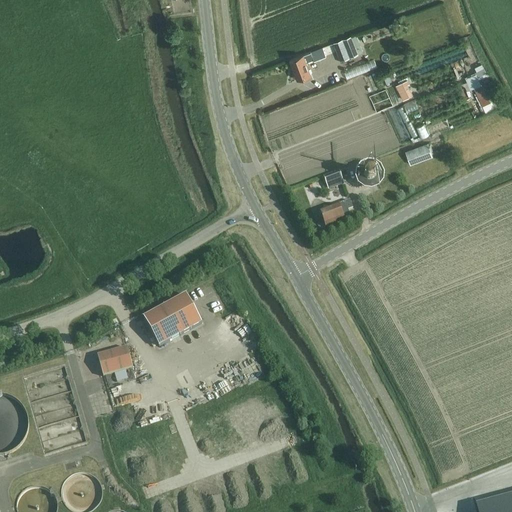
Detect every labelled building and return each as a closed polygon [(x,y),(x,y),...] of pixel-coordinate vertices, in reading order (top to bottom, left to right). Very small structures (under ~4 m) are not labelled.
[(356,34),(351,36),(334,43),(340,61),(363,52),(356,34)] [(311,74),(306,62),(314,59),(314,61),(326,56),(323,47),(290,60),(297,79),(311,74)] [(386,65),(384,57),(369,60),(368,55),(353,58),(356,72),(386,65)] [(487,67),(478,70),(492,108),(503,104),(491,74),(497,72),(492,59),(485,61),(487,67)] [(377,72),(385,88),(393,84),(385,67),(377,72)] [(472,75),(477,85),(480,84),(476,73),(472,75)] [(411,94),(423,90),(419,75),(407,78),(411,94)] [(415,99),(417,105),(428,101),(425,95),(415,99)] [(435,122),(423,122),(423,132),(436,131),(435,122)] [(405,151),(410,165),(433,156),(428,143),(405,151)] [(360,177),(361,181),(363,184),(367,186),(371,186),(375,185),(377,182),(379,178),(379,174),(377,171),(374,168),(370,167),(366,168),(363,170),(361,173),(360,177)] [(342,180),(339,172),(323,178),(326,186),(342,180)] [(350,201),(345,203),(320,212),(325,227),(344,220),(342,215),(348,213),(347,211),(352,209),(350,201)] [(202,325),(186,296),(143,319),(159,348),(202,325)] [(98,357),(103,377),(133,369),(127,349),(98,357)] [(260,378),(267,375),(255,354),(251,356),(257,366),(254,368),(260,378)] [(260,362),(267,376),(271,374),(267,368),(269,367),(265,360),(260,362)] [(511,511),(511,497),(476,507),(476,511),(511,511)]
